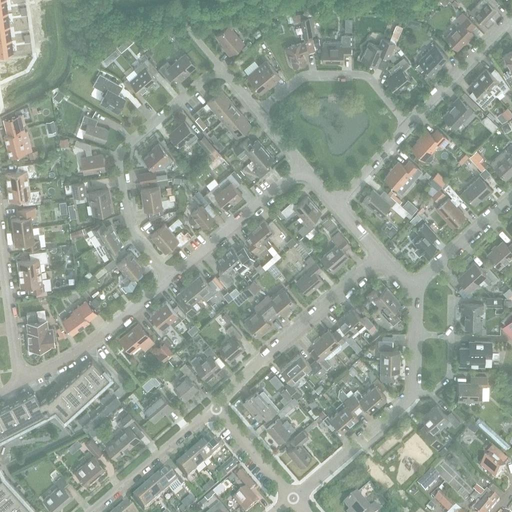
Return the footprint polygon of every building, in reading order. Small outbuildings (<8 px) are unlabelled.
[(482,24),(496,10),(493,7),(497,2),(495,0),(480,0),(476,5),(479,8),(473,15),(482,24)] [(7,12),(0,13),(0,26),(9,26),(7,12)] [(445,38),(456,49),(466,39),(467,40),(473,34),(469,30),(475,25),(462,13),(456,19),(460,22),(445,38)] [(305,41),(304,41),(307,50),(308,52),(314,51),(308,17),(300,19),(305,41)] [(396,24),(389,41),(394,43),(395,43),(402,27),(396,24)] [(229,55),(243,43),(228,25),(216,35),(226,47),(224,49),(229,55)] [(9,26),(0,26),(0,40),(11,39),(9,26)] [(350,54),(350,46),(349,46),(349,34),(341,34),(341,46),(322,46),(322,62),(341,62),(342,54),(350,54)] [(262,37),(254,42),(258,49),(261,48),(265,54),(270,51),(262,37)] [(389,41),(381,38),(378,46),(368,42),(360,59),(376,66),(381,54),(389,57),(394,43),(389,41)] [(11,39),(0,40),(0,54),(13,53),(11,39)] [(303,52),(307,50),(304,41),(284,48),(288,58),(289,57),(293,66),(306,62),(303,52)] [(424,68),(423,69),(431,76),(442,65),(441,64),(447,57),(435,44),(418,62),(424,68)] [(511,72),(511,50),(502,55),(511,72)] [(184,75),(195,65),(185,53),(171,65),(167,61),(158,68),(169,81),(174,76),(178,81),(185,75),(184,75)] [(396,92),(410,80),(402,70),(409,65),(403,57),(388,69),(392,74),(386,79),(396,92)] [(157,70),(148,59),(146,58),(133,69),(137,73),(148,86),(156,79),(152,74),(157,70)] [(260,91),(279,76),(266,60),(247,76),(260,91)] [(485,68),(477,77),(490,89),(495,84),(503,92),(509,87),(498,71),(494,68),(490,72),(485,68)] [(117,112),(125,98),(114,92),(118,84),(99,73),(92,85),(103,91),(101,94),(103,96),(100,102),(117,112)] [(148,86),(137,73),(129,80),(127,78),(122,82),(131,92),(136,88),(140,93),(148,86)] [(490,89),(477,77),(469,85),(473,89),(468,94),(483,108),(490,100),(485,94),(490,89)] [(214,111),(228,99),(221,90),(206,102),(214,111)] [(454,128),(472,110),(458,96),(447,107),(448,109),(442,116),(454,128)] [(214,111),(221,120),(236,108),(228,99),(214,111)] [(221,120),(229,128),(243,116),(236,108),(221,120)] [(22,114),(3,119),(5,127),(22,123),(24,122),(22,114)] [(83,135),(103,142),(108,129),(95,125),(97,119),(84,114),(79,127),(85,129),(83,135)] [(243,116),(229,128),(236,137),(251,125),(243,116)] [(188,144),(197,136),(184,121),(169,134),(179,146),(185,141),(188,144)] [(7,134),(4,135),(9,156),(25,152),(20,132),(24,131),(22,123),(5,127),(7,134)] [(422,137),(411,148),(423,159),(425,161),(429,161),(432,158),(432,153),(430,152),(439,143),(442,146),(448,140),(436,129),(431,135),(426,130),(420,136),(422,137)] [(209,137),(215,143),(218,140),(213,134),(209,137)] [(197,140),(211,158),(218,152),(204,135),(197,140)] [(252,159),(265,148),(257,139),(252,143),(247,137),(233,148),(241,157),(246,153),(252,159)] [(87,152),(90,144),(72,138),(70,146),(87,152)] [(223,146),(218,140),(215,143),(220,149),(223,146)] [(152,150),(143,158),(152,169),(160,163),(164,167),(173,159),(169,155),(158,143),(151,149),(152,150)] [(511,145),(506,150),(508,154),(494,167),(505,179),(511,172),(510,171),(511,169),(511,145)] [(265,148),(252,159),(258,166),(253,170),(259,177),(269,168),(266,164),(273,158),(265,148)] [(37,150),(28,152),(29,159),(38,156),(37,150)] [(469,157),(475,164),(482,158),(476,151),(469,157)] [(83,173),(104,169),(102,153),(81,157),(83,173)] [(384,178),(396,189),(410,172),(415,177),(421,171),(408,160),(403,165),(398,161),(392,167),(393,167),(384,178)] [(5,173),(7,186),(28,183),(27,176),(36,175),(35,162),(18,165),(18,171),(5,173)] [(155,171),(138,174),(140,182),(154,180),(156,179),(155,171)] [(226,184),(222,187),(233,201),(241,194),(235,186),(239,183),(230,172),(222,179),(226,184)] [(479,176),(462,191),(474,203),(484,194),(485,196),(492,190),(479,176)] [(428,182),(437,190),(442,185),(432,177),(428,182)] [(142,199),(160,196),(159,190),(164,190),(163,185),(168,184),(167,178),(156,179),(154,180),(155,186),(140,188),(142,199)] [(74,197),(85,194),(83,181),(71,183),(74,197)] [(23,204),(40,202),(38,189),(29,190),(28,183),(7,186),(9,199),(22,198),(23,204)] [(451,197),(456,193),(448,183),(443,188),(451,197)] [(233,201),(222,187),(218,191),(213,186),(205,193),(214,204),(219,200),(225,208),(233,201)] [(93,214),(110,211),(108,196),(109,196),(108,188),(88,192),(90,204),(91,204),(93,214)] [(389,188),(386,192),(404,208),(406,205),(392,192),(393,191),(389,188)] [(404,208),(386,192),(385,191),(381,196),(373,189),(369,193),(362,200),(381,217),(382,216),(386,211),(385,210),(389,204),(391,206),(403,217),(408,211),(404,208)] [(208,202),(198,190),(192,195),(200,204),(191,212),(203,226),(213,218),(203,207),(208,202)] [(294,209),(300,216),(314,203),(307,195),(295,205),(291,201),(280,210),(286,216),(294,209)] [(162,207),(160,196),(142,199),(144,209),(162,207)] [(448,198),(436,209),(452,226),(464,215),(448,198)] [(314,203),(300,216),(303,220),(301,221),(304,224),(298,230),(303,236),(314,226),(309,222),(321,212),(314,203)] [(13,230),(32,227),(31,221),(37,220),(35,207),(16,209),(17,216),(15,216),(15,215),(11,216),(10,217),(11,225),(12,225),(13,230)] [(151,234),(158,242),(171,231),(177,225),(181,222),(182,222),(178,217),(167,226),(164,223),(151,234)] [(255,226),(266,238),(270,234),(273,238),(281,231),(272,220),(268,224),(263,219),(255,226)] [(431,233),(423,223),(418,227),(424,233),(414,242),(425,255),(436,246),(427,237),(431,233)] [(95,246),(116,233),(111,224),(102,229),(99,224),(87,231),(95,246)] [(265,246),(261,242),(266,238),(255,226),(247,232),(249,235),(245,239),(257,254),(265,246)] [(32,227),(13,230),(13,235),(12,235),(13,243),(15,244),(19,244),(18,242),(22,242),(23,249),(40,246),(38,233),(33,234),(32,227)] [(77,230),(70,233),(70,238),(79,235),(77,230)] [(171,231),(158,242),(165,251),(177,240),(181,245),(191,236),(187,231),(183,234),(180,230),(175,235),(171,231)] [(343,250),(349,244),(337,231),(330,237),(336,244),(320,258),(331,271),(339,264),(338,263),(347,255),(343,250)] [(95,246),(101,255),(104,260),(116,253),(113,248),(122,242),(116,233),(95,246)] [(297,241),(306,250),(309,247),(301,237),(297,241)] [(511,254),(511,242),(507,246),(502,240),(487,254),(498,266),(511,254)] [(223,253),(236,268),(243,261),(247,265),(252,261),(244,251),(239,255),(231,246),(223,253)] [(47,262),(46,250),(24,253),(24,260),(17,261),(18,273),(40,271),(39,263),(47,262)] [(123,271),(137,259),(130,251),(119,261),(115,256),(104,266),(108,271),(116,264),(123,271)] [(236,268),(223,253),(215,259),(223,269),(218,273),(228,285),(233,281),(228,274),(236,268)] [(306,292),(321,279),(315,272),(320,268),(310,256),(305,260),(307,262),(304,264),(309,269),(296,280),(306,292)] [(137,259),(123,271),(126,276),(123,278),(123,280),(126,283),(121,287),(125,291),(136,282),(132,277),(144,268),(137,259)] [(465,268),(477,281),(482,277),(487,283),(490,280),(492,282),(498,277),(487,265),(483,269),(475,260),(465,268)] [(477,281),(465,268),(456,276),(463,285),(457,290),(462,296),(469,296),(472,293),(468,289),(477,281)] [(40,271),(18,273),(20,286),(28,285),(28,292),(51,289),(49,277),(41,278),(40,271)] [(199,272),(189,281),(200,294),(206,289),(211,295),(220,288),(212,278),(207,282),(199,272)] [(258,287),(253,280),(243,289),(248,295),(258,287)] [(194,299),(200,294),(189,281),(179,289),(180,291),(175,295),(191,313),(200,305),(194,299)] [(379,306),(392,294),(384,286),(380,282),(365,295),(370,300),(372,298),(379,306)] [(228,291),(233,297),(236,294),(231,288),(228,291)] [(268,295),(261,301),(274,315),(280,310),(283,313),(295,303),(282,288),(270,298),(268,295)] [(392,294),(379,306),(386,313),(384,315),(388,320),(398,311),(394,306),(399,303),(392,294)] [(501,306),(501,297),(486,296),(486,305),(501,306)] [(71,333),(89,320),(88,320),(98,313),(86,299),(72,310),(73,311),(61,320),(71,333)] [(166,300),(158,307),(169,321),(173,317),(178,322),(186,315),(177,304),(172,308),(166,300)] [(274,315),(261,301),(254,307),(257,310),(245,320),(247,321),(244,324),(250,330),(252,328),(258,335),(270,325),(267,321),(274,315)] [(483,313),(483,304),(461,303),(461,312),(464,312),(464,327),(481,327),(482,318),(479,318),(479,313),(483,313)] [(169,321),(158,307),(150,314),(156,322),(152,325),(161,336),(169,329),(164,324),(169,321)] [(343,314),(356,328),(362,323),(367,329),(373,324),(364,315),(360,318),(351,307),(343,314)] [(221,316),(226,322),(231,318),(226,312),(221,316)] [(343,314),(335,321),(340,326),(336,329),(349,344),(354,340),(349,334),(356,328),(343,314)] [(29,353),(37,349),(37,348),(49,346),(49,345),(54,344),(52,328),(47,329),(46,319),(27,322),(28,331),(27,331),(29,344),(28,344),(29,353)] [(120,339),(124,344),(124,346),(124,348),(125,349),(127,350),(129,349),(130,351),(140,343),(144,348),(153,341),(138,324),(120,339)] [(235,355),(244,347),(238,340),(242,336),(232,324),(225,330),(231,337),(219,347),(228,359),(234,353),(235,355)] [(327,328),(319,335),(330,348),(338,341),(340,343),(345,339),(349,344),(336,329),(331,333),(327,328)] [(316,358),(325,369),(330,365),(322,355),(330,348),(319,335),(310,342),(314,347),(310,351),(316,358)] [(380,349),(380,359),(398,359),(398,349),(391,349),(392,340),(378,340),(377,349),(380,349)] [(490,365),(490,341),(469,341),(469,348),(459,347),(459,364),(490,365)] [(173,353),(164,342),(157,347),(161,352),(157,356),(162,362),(173,353)] [(191,361),(207,380),(221,367),(214,359),(218,356),(209,345),(203,351),(208,357),(203,361),(200,357),(195,357),(191,361)] [(299,352),(290,360),(301,373),(305,369),(309,373),(313,370),(318,375),(325,369),(316,358),(309,363),(299,352)] [(0,511),(31,511),(33,511),(12,489),(2,477),(0,473),(0,437),(51,411),(55,409),(64,418),(109,377),(92,359),(87,363),(81,369),(76,373),(70,379),(65,383),(59,389),(54,393),(48,399),(46,397),(45,398),(40,403),(39,401),(34,392),(13,403),(8,405),(0,409),(0,511)] [(398,359),(380,359),(379,377),(381,380),(393,380),(393,370),(397,370),(398,359)] [(295,378),(301,373),(290,360),(279,369),(289,380),(284,385),(296,398),(301,393),(295,386),(299,382),(295,378)] [(173,387),(184,399),(197,387),(191,380),(195,376),(184,363),(179,367),(186,376),(173,387)] [(348,371),(340,378),(345,383),(352,376),(348,371)] [(459,382),(458,398),(476,399),(482,399),(482,385),(485,385),(486,376),(471,376),(471,382),(459,382)] [(374,384),(366,391),(377,404),(385,396),(381,391),(385,387),(376,377),(371,381),(374,384)] [(322,383),(314,390),(318,394),(326,387),(322,383)] [(280,393),(286,400),(291,396),(285,389),(280,393)] [(357,389),(348,396),(357,407),(361,403),(368,411),(377,404),(366,391),(362,394),(357,389)] [(102,403),(111,394),(108,391),(99,400),(102,403)] [(266,418),(278,407),(271,400),(267,404),(255,391),(243,401),(250,409),(251,408),(259,417),(262,414),(266,418)] [(335,407),(338,410),(349,423),(357,416),(352,411),(357,407),(348,396),(344,392),(339,396),(343,401),(335,407)] [(168,413),(174,408),(161,394),(144,409),(154,420),(165,410),(168,413)] [(116,397),(82,427),(86,432),(120,402),(116,397)] [(313,399),(308,404),(312,409),(317,405),(313,399)] [(281,416),(292,406),(288,402),(277,411),(281,416)] [(428,410),(440,424),(448,418),(454,425),(459,421),(450,410),(445,415),(436,404),(428,410)] [(318,416),(311,408),(307,412),(314,419),(318,416)] [(335,425),(340,430),(349,423),(338,410),(330,418),(327,414),(322,419),(331,429),(335,425)] [(421,417),(426,423),(420,429),(437,447),(443,442),(433,431),(440,424),(428,410),(421,417)] [(80,423),(89,415),(86,412),(77,420),(80,423)] [(128,412),(121,419),(117,423),(123,430),(105,445),(116,458),(139,438),(133,431),(138,427),(131,419),(133,417),(128,412)] [(278,442),(289,432),(278,418),(267,428),(278,442)] [(474,426),(505,454),(510,449),(479,421),(474,426)] [(410,423),(398,433),(412,448),(423,438),(410,423)] [(286,452),(299,467),(311,457),(300,444),(308,437),(302,430),(288,442),(292,446),(286,452)] [(398,433),(387,443),(401,458),(412,448),(398,433)] [(200,444),(211,457),(220,450),(219,450),(223,446),(217,440),(214,443),(208,437),(200,444)] [(96,455),(101,451),(91,439),(85,444),(96,455)] [(77,440),(67,449),(71,454),(81,445),(77,440)] [(387,443),(376,453),(389,468),(401,458),(387,443)] [(192,451),(203,464),(211,457),(200,444),(192,451)] [(495,479),(505,467),(503,466),(507,460),(492,447),(487,453),(490,456),(480,467),(495,479)] [(203,464),(192,451),(183,458),(195,471),(203,464)] [(376,453),(368,459),(382,475),(389,468),(376,453)] [(86,484),(104,468),(93,456),(75,471),(86,484)] [(195,471),(183,458),(175,465),(187,478),(195,471)] [(230,459),(220,468),(227,475),(237,467),(230,459)] [(368,459),(361,466),(374,481),(382,475),(368,459)] [(157,475),(168,489),(177,482),(165,468),(157,475)] [(227,475),(220,468),(216,472),(222,479),(227,475)] [(425,490),(439,476),(432,469),(418,483),(425,490)] [(249,491),(254,487),(241,472),(236,476),(246,488),(233,499),(244,511),(246,511),(258,502),(249,491)] [(59,485),(43,499),(54,511),(72,496),(68,491),(73,487),(62,475),(55,481),(59,485)] [(168,489),(157,475),(149,482),(160,496),(168,489)] [(211,481),(206,485),(210,490),(215,486),(211,481)] [(160,496),(149,482),(141,489),(152,503),(160,496)] [(210,490),(206,485),(202,489),(206,494),(210,490)] [(480,496),(493,507),(499,499),(486,489),(484,492),(476,486),(473,490),(475,491),(475,492),(480,496)] [(431,495),(441,506),(448,499),(438,488),(431,495)] [(152,503),(141,489),(132,497),(144,510),(152,503)] [(212,492),(204,499),(207,502),(215,496),(212,492)] [(375,511),(379,509),(375,503),(369,508),(356,493),(344,504),(351,511),(375,511)] [(488,511),(493,507),(480,496),(470,510),(472,511),(488,511)] [(455,506),(448,499),(441,506),(447,511),(462,511),(459,509),(461,508),(459,506),(458,508),(455,506)] [(118,510),(119,511),(134,511),(126,502),(118,510)] [(182,505),(186,510),(191,506),(187,502),(182,505)] [(208,511),(225,511),(219,503),(208,511)]
